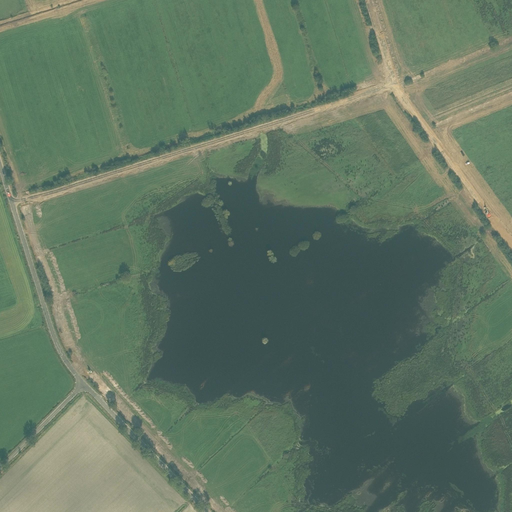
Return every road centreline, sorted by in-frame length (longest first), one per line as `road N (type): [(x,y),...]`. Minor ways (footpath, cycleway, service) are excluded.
road 1 (track): [(391,86),(11,204)]
road 2 (unclassified): [(78,380),(54,338),(0,167)]
road 3 (track): [(511,251),(391,86)]
road 4 (unclassified): [(206,511),(78,380)]
